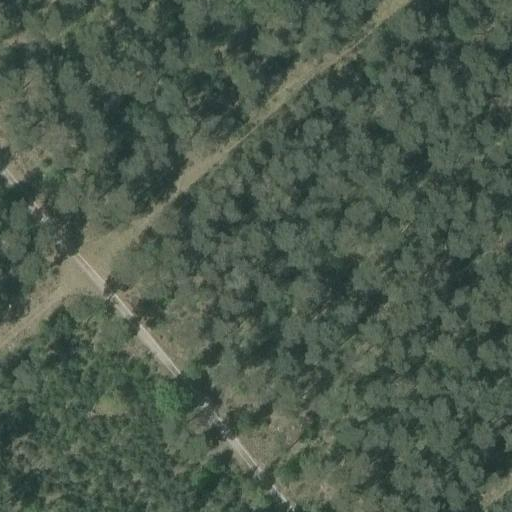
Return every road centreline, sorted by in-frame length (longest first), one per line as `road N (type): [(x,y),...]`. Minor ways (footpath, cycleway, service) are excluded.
road 1 (track): [(405,0),(0,341)]
road 2 (track): [(289,511),(0,165)]
